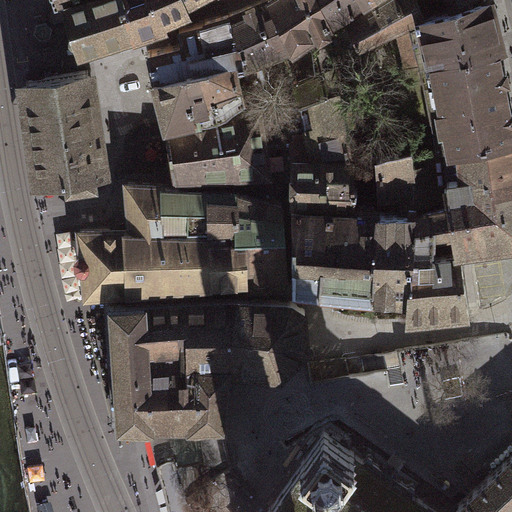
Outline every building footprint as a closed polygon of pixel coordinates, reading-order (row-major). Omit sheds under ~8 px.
[(73,0),(53,6),(69,55),(96,46),(121,38),(134,34),(124,0),(73,0)] [(124,0),(134,34),(165,24),(164,19),(188,8),(185,0),(124,0)] [(151,62),(154,79),(235,56),(239,70),(289,51),(270,0),(252,0),(236,7),(205,20),(178,26),(183,42),(165,46),(148,50),(151,62)] [(270,0),(289,51),(330,27),(318,0),(270,0)] [(318,0),(330,27),(364,3),(361,0),(318,0)] [(372,0),(330,27),(334,56),(351,53),(356,44),(396,26),(425,15),(418,0),(372,0)] [(425,15),(396,26),(406,65),(421,62),(472,48),(473,54),(496,50),(504,47),(492,0),(447,0),(450,8),(425,15)] [(289,51),(301,102),(340,95),(334,56),(330,27),(289,51)] [(458,147),(511,141),(511,130),(496,50),(473,54),(472,48),(421,62),(437,148),(458,147)] [(154,79),(165,121),(224,111),(244,97),(239,70),(235,56),(154,79)] [(87,70),(25,79),(41,181),(52,179),(65,177),(67,188),(96,184),(94,172),(103,171),(87,70)] [(340,95),(301,102),(308,140),(292,142),(293,155),(353,158),(340,95)] [(174,176),(269,171),(261,107),(167,128),(174,176)] [(459,151),(413,155),(416,202),(449,200),(449,205),(456,252),(460,251),(497,246),(511,243),(511,141),(458,147),(459,151)] [(413,151),(378,156),(378,193),(400,193),(399,203),(416,202),(413,155),(413,151)] [(293,155),(291,200),(355,202),(353,158),(293,155)] [(165,226),(163,183),(128,182),(130,227),(165,226)] [(245,238),(284,237),(282,202),(237,188),(163,183),(165,226),(236,225),(235,235),(245,234),(245,238)] [(321,288),(325,206),(291,204),(294,284),(321,288)] [(449,205),(416,209),(411,294),(407,297),(407,314),(469,312),(460,251),(456,252),(449,205)] [(380,208),(325,206),(321,288),(334,291),(333,309),(370,314),(380,208)] [(370,314),(407,314),(407,297),(411,294),(416,209),(380,208),(370,314)] [(118,227),(78,228),(85,292),(124,288),(136,288),(130,227),(118,227)] [(245,238),(245,234),(235,235),(213,238),(212,230),(130,227),(136,288),(247,281),(245,238)] [(245,238),(247,281),(247,284),(287,284),(284,237),(245,238)] [(235,353),(242,296),(175,300),(125,302),(108,302),(115,424),(137,424),(201,426),(219,427),(223,427),(226,399),(228,373),(235,373),(235,353)] [(293,301),(242,296),(235,353),(235,373),(281,379),(308,350),(306,310),(293,301)] [(344,356),(309,361),(312,381),(347,376),(344,356)] [(227,468),(219,427),(201,426),(202,431),(151,436),(154,448),(157,464),(174,460),(184,498),(227,468)] [(441,511),(411,492),(418,482),(395,466),(368,447),(363,457),(351,449),(323,429),(299,460),(267,504),(261,511),(441,511)] [(511,511),(511,450),(496,465),(446,511),(511,511)] [(187,511),(184,498),(174,460),(157,464),(156,464),(169,511),(187,511)]
